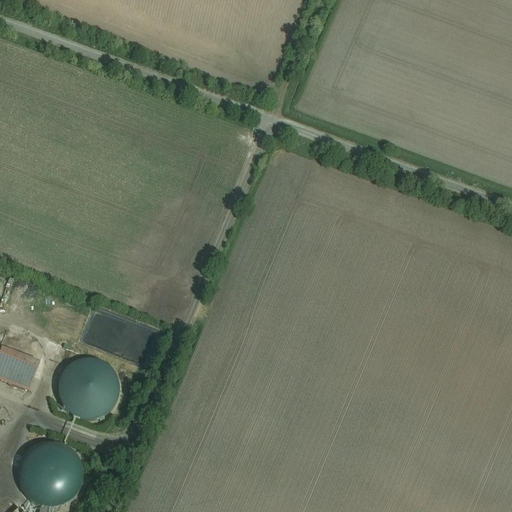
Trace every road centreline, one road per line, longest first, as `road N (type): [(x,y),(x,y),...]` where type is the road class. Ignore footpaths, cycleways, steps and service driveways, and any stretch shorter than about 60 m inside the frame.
road 1 (unclassified): [(0,21),(511,207)]
road 2 (track): [(323,0),(272,121)]
